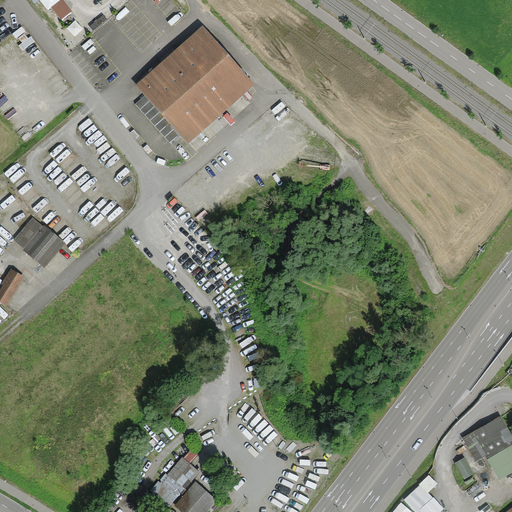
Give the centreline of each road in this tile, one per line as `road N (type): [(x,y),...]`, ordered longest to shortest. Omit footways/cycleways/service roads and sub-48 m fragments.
road 1 (secondary): [(511,266),(326,511)]
road 2 (secondary): [(361,511),(511,314)]
road 3 (residential): [(14,0),(160,188)]
road 4 (unclassified): [(511,101),(372,0)]
road 5 (unknown): [(70,213),(36,156),(93,103)]
road 6 (unknown): [(224,407),(124,497)]
